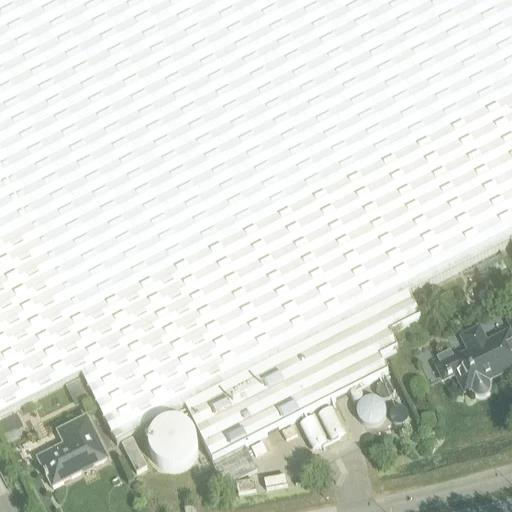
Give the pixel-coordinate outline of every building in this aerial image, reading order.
[(511,0),(0,0),(0,419),(82,378),(117,447),(186,412),(409,298),(511,247),(511,246),(511,0)] [(499,257),(476,270),(482,283),(506,271),(499,257)] [(409,298),(186,412),(213,465),(244,450),(388,377),(381,361),(397,353),(390,338),(421,322),(409,298)] [(471,390),(473,393),(477,397),(482,397),(486,395),(489,390),(488,385),(484,378),(505,367),(507,372),(511,369),(511,313),(505,317),(511,329),(511,331),(486,345),(478,331),(462,339),(469,352),(457,359),(454,353),(434,363),(444,382),(455,376),(465,394),(471,390)] [(81,382),(66,390),(76,410),(91,403),(81,382)] [(16,416),(0,423),(0,429),(5,438),(16,433),(23,429),(16,416)] [(146,437),(164,476),(203,458),(185,419),(146,437)] [(38,461),(40,465),(52,489),(107,461),(86,420),(59,434),(65,447),(38,461)] [(123,448),(138,476),(148,470),(133,442),(123,448)] [(244,450),(213,465),(224,489),(256,473),(244,450)] [(285,478),(264,482),(266,492),(287,488),(285,478)] [(237,487),(238,498),(256,495),(254,484),(237,487)]
